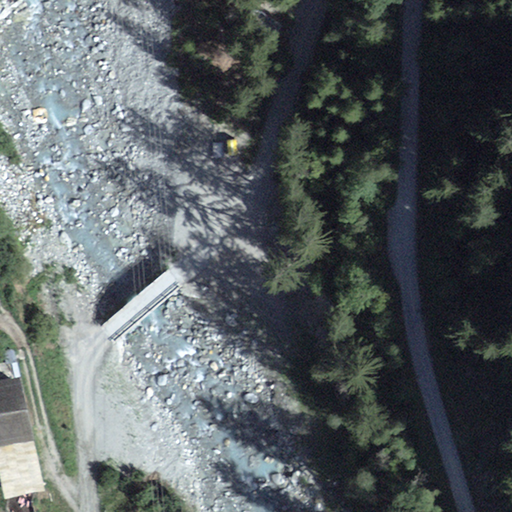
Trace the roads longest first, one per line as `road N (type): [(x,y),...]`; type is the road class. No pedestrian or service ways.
road 1 (track): [(320,0),(252,194),(224,236),(109,317),(85,346),(77,366),(90,511)]
road 2 (track): [(81,511),(55,470),(33,381),(0,311)]
